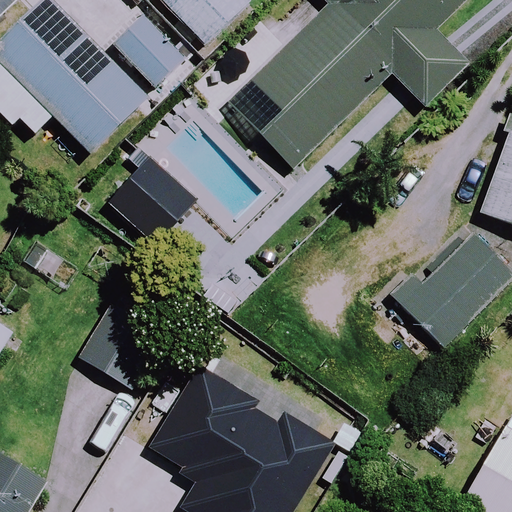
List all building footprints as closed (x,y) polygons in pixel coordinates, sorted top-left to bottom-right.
[(144,104),(44,0),(0,42),(0,69),(87,159),(144,104)] [(248,6),(242,0),(157,0),(203,48),(248,6)] [(466,0),(312,0),(326,14),(249,88),(279,119),(255,141),(288,176),(390,79),(419,109),(460,70),(428,36),(466,0)] [(159,29),(151,38),(140,27),(112,54),(154,97),(182,70),(170,58),(179,49),(159,29)] [(511,122),(472,212),(511,230),(511,122)] [(195,203),(149,162),(108,208),(154,249),(195,203)] [(511,282),(468,240),(422,288),(412,278),(387,303),(440,355),(511,282)] [(160,340),(108,309),(76,361),(127,393),(160,340)] [(0,370),(26,330),(0,314),(0,370)] [(288,511),(328,448),(278,418),(275,423),(194,373),(147,450),(197,481),(178,511),(179,511),(288,511)] [(511,511),(511,436),(505,432),(458,510),(460,511),(511,511)] [(0,511),(27,511),(41,489),(0,465),(0,511)]
